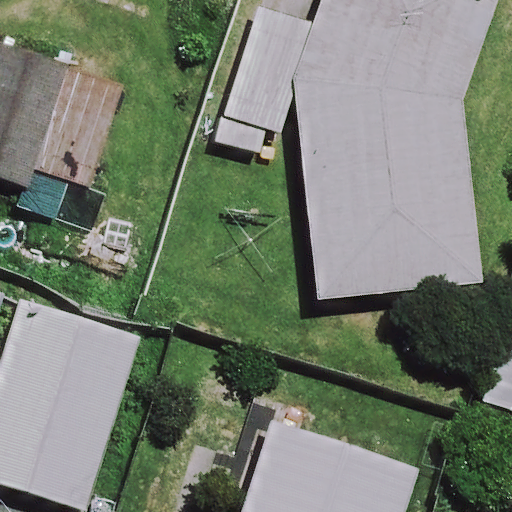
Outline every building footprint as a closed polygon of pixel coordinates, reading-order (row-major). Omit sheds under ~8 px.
[(480,0),(312,0),(299,40),(247,22),(210,125),(263,144),(275,110),(296,316),(460,298),(441,114),(480,0)] [(48,79),(0,64),(0,200),(9,203),(48,79)] [(511,428),(511,284),(508,284),(467,414),(511,428)] [(67,511),(123,350),(10,312),(0,340),(0,503),(25,511),(67,511)] [(391,511),(402,480),(257,431),(229,511),(391,511)]
